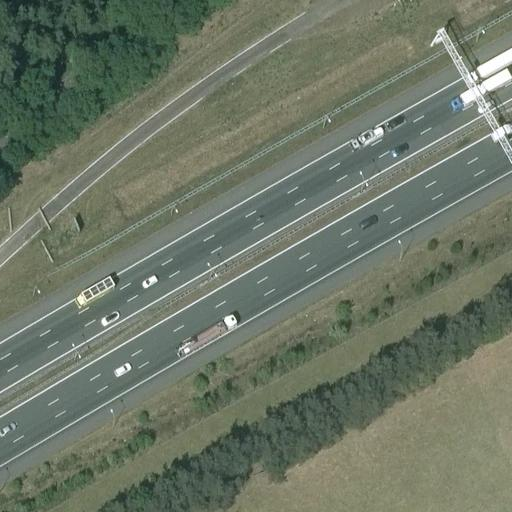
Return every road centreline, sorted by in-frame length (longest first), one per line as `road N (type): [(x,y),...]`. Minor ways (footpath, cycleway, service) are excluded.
road 1 (motorway): [(0,449),(511,154)]
road 2 (motorway): [(511,77),(0,371)]
